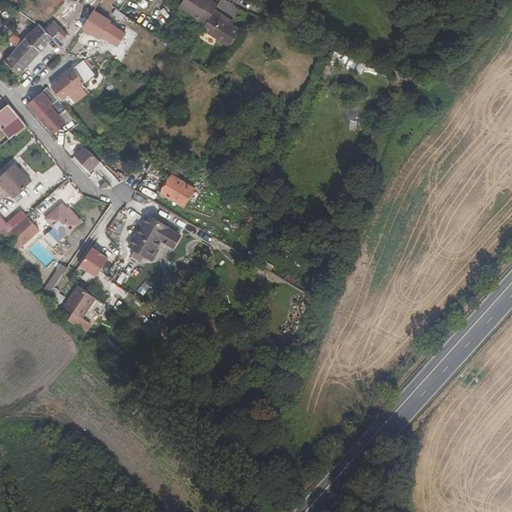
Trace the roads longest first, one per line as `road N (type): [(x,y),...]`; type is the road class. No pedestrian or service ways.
road 1 (secondary): [(511,288),(311,511)]
road 2 (residential): [(0,82),(78,168),(121,193)]
